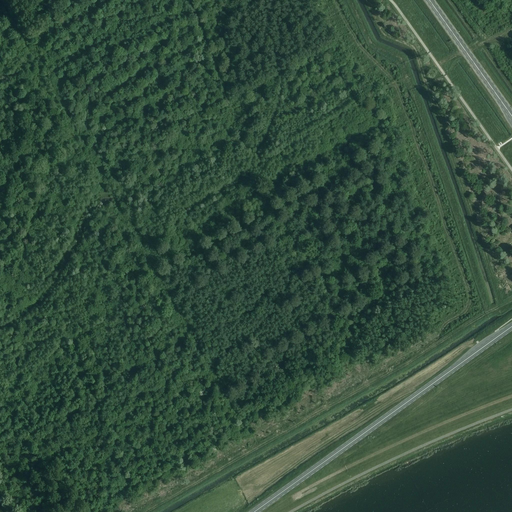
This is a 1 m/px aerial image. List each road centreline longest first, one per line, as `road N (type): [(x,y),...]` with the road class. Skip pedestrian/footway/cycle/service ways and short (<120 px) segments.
road 1 (primary): [(260,511),(511,326)]
road 2 (secondary): [(511,118),(429,0)]
